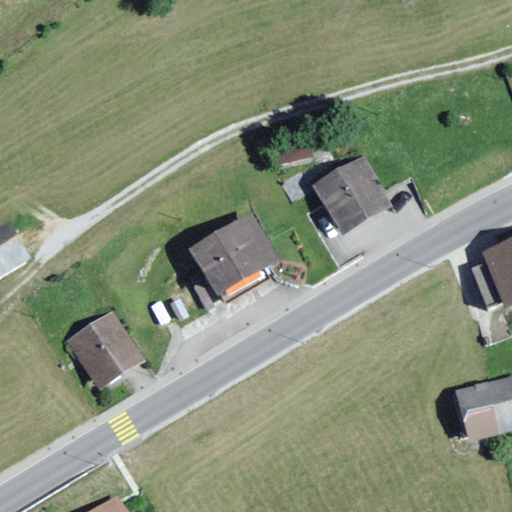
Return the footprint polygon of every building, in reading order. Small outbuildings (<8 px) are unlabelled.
[(378,212),(351,163),(303,189),(330,238),(378,212)] [(265,264),(240,219),(177,253),(201,298),(265,264)] [(0,270),(15,262),(0,235),(0,270)] [(511,305),(511,240),(471,256),(493,313),(511,305)] [(131,365),(101,318),(54,347),(85,395),(131,365)] [(511,434),(511,397),(508,379),(445,395),(458,448),(511,434)] [(110,511),(103,500),(83,511),(110,511)]
